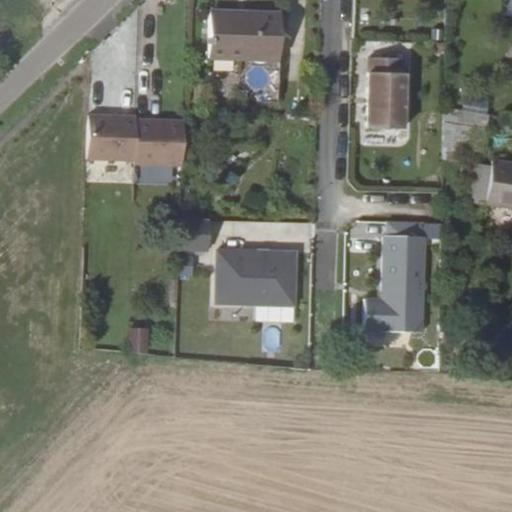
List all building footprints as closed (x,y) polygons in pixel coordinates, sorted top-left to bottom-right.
[(226,5),(225,48),(294,50),(296,5),(226,5)] [(399,133),(402,59),(361,57),(358,131),(399,133)] [(468,145),(472,115),(444,111),(444,141),(468,145)] [(132,164),(133,123),(133,120),(86,119),(85,163),(132,164)] [(133,123),(132,166),(182,167),(183,123),(133,123)] [(511,164),(493,162),(486,202),(511,206),(511,164)] [(176,221),(177,253),(206,252),(205,220),(176,221)] [(358,328),(419,330),(422,233),(377,231),(375,298),(359,297),(358,328)] [(209,307),(250,308),(249,323),(291,324),(293,251),(210,249),(209,307)] [(143,352),(144,330),(125,329),(124,351),(143,352)]
